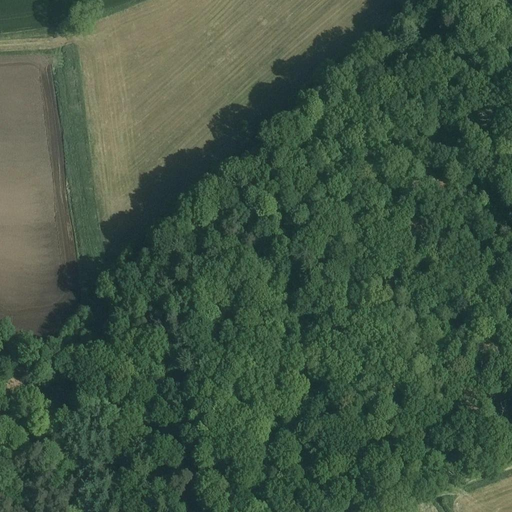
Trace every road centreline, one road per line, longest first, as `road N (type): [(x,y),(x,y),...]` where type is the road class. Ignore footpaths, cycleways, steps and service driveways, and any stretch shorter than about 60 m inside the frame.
road 1 (track): [(127,511),(95,288)]
road 2 (track): [(511,467),(395,511)]
